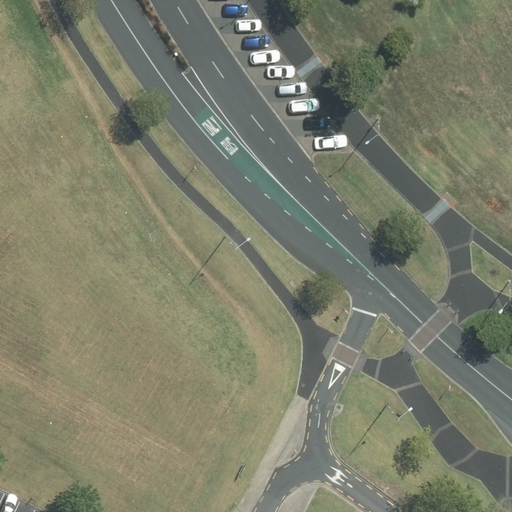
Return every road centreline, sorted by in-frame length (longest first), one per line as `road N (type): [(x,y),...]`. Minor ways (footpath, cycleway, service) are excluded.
road 1 (tertiary): [(376,281),(248,180),(178,98),(111,0)]
road 2 (tertiary): [(174,0),(376,281)]
road 3 (tertiary): [(511,401),(376,281)]
